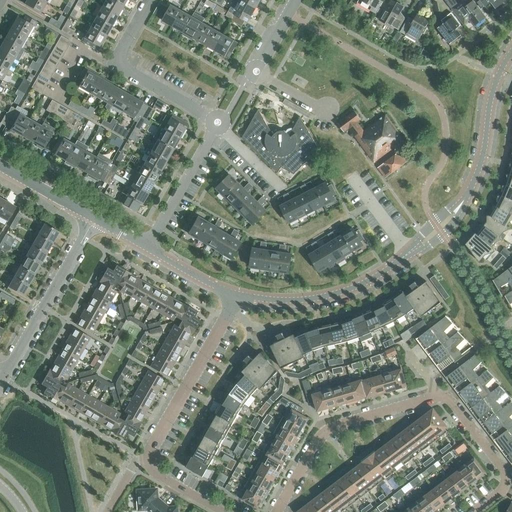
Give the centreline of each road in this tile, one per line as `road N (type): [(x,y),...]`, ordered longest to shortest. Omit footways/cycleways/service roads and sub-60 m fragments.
road 1 (tertiary): [(235,296),(296,300),(343,291),(439,228),(472,184),(494,87),(511,51)]
road 2 (residential): [(278,511),(325,431),(439,398)]
road 3 (residential): [(142,462),(235,296)]
road 4 (residential): [(6,374),(94,217)]
road 5 (residential): [(330,120),(328,110),(255,72),(297,0)]
road 6 (residential): [(471,511),(506,481),(449,400),(439,398)]
road 7 (residential): [(146,247),(218,122)]
